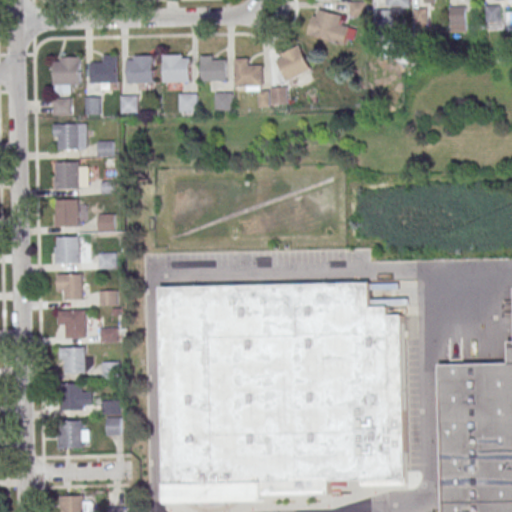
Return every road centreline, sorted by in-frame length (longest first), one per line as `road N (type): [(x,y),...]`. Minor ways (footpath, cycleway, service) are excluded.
road 1 (residential): [(24,511),(15,0)]
road 2 (residential): [(255,0),(214,16),(16,20)]
